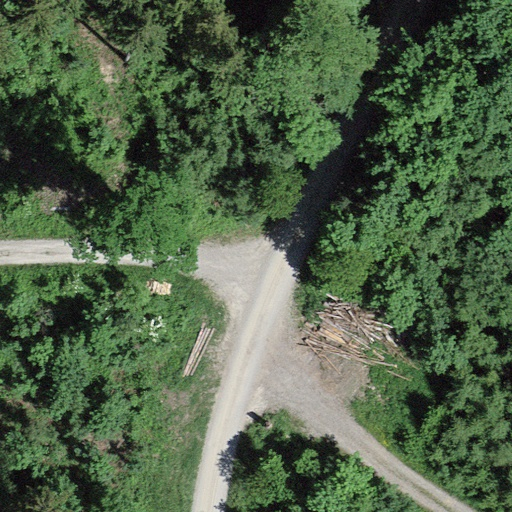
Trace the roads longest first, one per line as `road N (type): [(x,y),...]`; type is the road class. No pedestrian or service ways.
road 1 (track): [(417,0),(287,255),(249,358),(210,511)]
road 2 (track): [(0,256),(287,255)]
road 3 (track): [(462,511),(249,358)]
